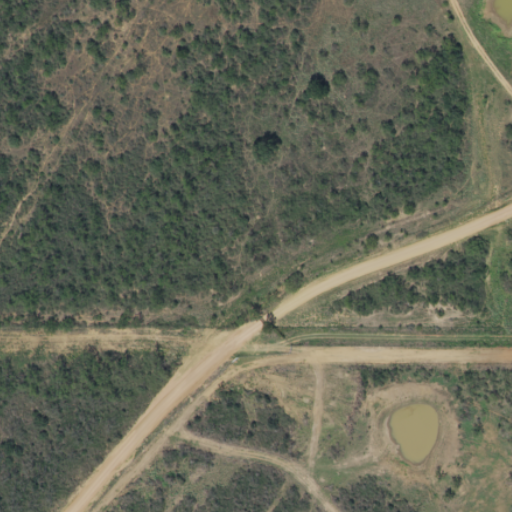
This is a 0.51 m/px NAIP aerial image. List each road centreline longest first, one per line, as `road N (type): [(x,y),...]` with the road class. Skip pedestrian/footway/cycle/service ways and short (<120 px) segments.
road 1 (residential): [(88,511),(249,339),(338,289),(511,214)]
road 2 (residential): [(341,511),(306,475),(158,432)]
